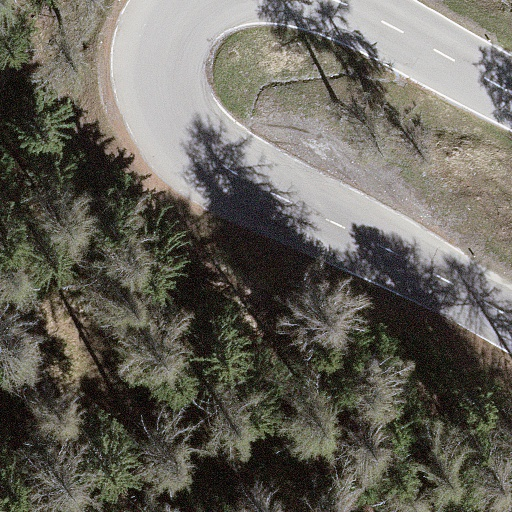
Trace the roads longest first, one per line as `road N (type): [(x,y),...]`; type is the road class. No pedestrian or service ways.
road 1 (tertiary): [(511,317),(189,142),(165,100),(160,64),(166,40),(199,0)]
road 2 (tertiary): [(342,0),(511,90)]
